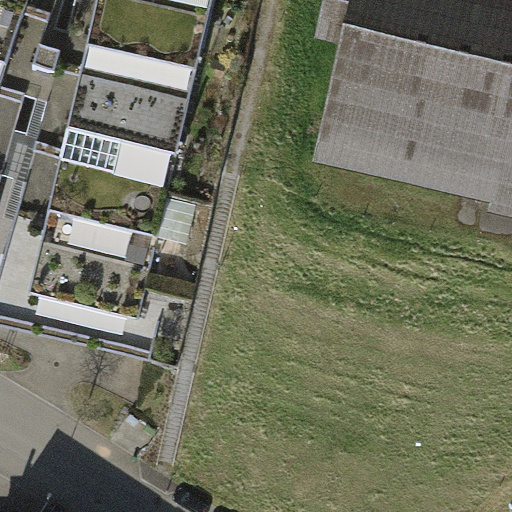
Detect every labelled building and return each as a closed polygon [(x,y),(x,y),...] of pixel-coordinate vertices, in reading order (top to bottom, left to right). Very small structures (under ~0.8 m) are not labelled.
[(0,0),(0,80),(6,82),(31,0),(0,0)] [(96,0),(84,55),(193,80),(211,0),(96,0)] [(374,0),(337,172),(511,209),(511,3),(496,0),(374,0)] [(84,55),(65,138),(174,162),(193,80),(84,55)] [(65,138),(46,220),(156,245),(174,162),(65,138)] [(46,220),(27,302),(137,327),(156,245),(46,220)]
